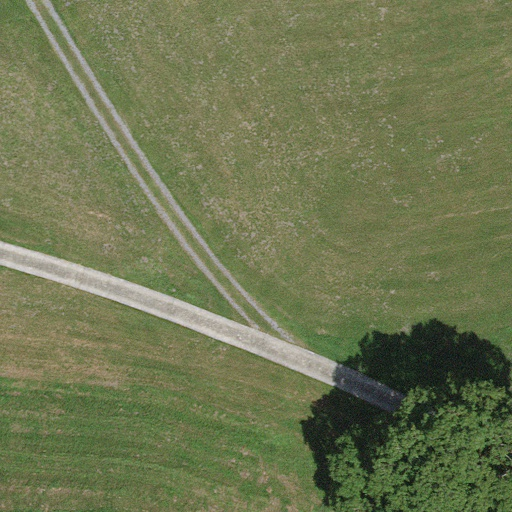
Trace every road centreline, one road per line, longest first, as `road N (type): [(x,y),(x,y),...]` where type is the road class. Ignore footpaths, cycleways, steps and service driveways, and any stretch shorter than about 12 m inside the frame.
road 1 (track): [(0,255),(282,349),(511,462)]
road 2 (track): [(38,0),(160,198),(282,349)]
